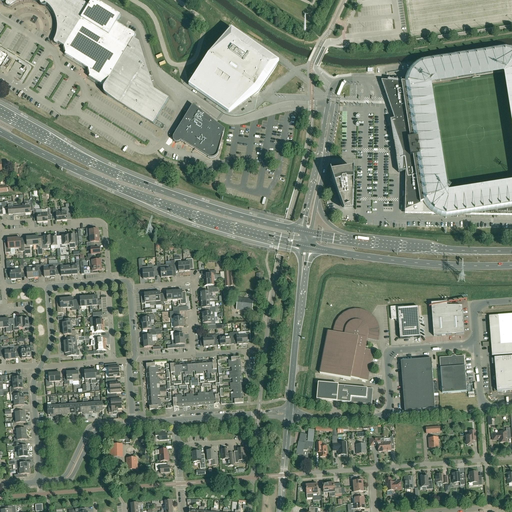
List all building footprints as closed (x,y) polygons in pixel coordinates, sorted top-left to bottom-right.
[(1,0),(7,3),(6,4),(7,6),(8,6),(9,6),(10,6),(11,5),(15,3),(19,1),(21,0),(35,0),(39,1),(40,1),(40,3),(40,5),(42,6),(43,7),(45,7),(47,6),(50,8),(53,12),(55,17),(57,21),(57,26),(57,31),(56,36),(54,41),(54,42),(55,44),(56,44),(57,44),(59,44),(64,47),(89,6),(79,0),(1,0)] [(104,87),(133,39),(136,35),(117,23),(120,17),(93,0),(92,0),(89,6),(64,47),(65,54),(65,55),(88,69),(89,76),(89,77),(104,87)] [(208,58),(203,66),(189,86),(200,94),(229,114),(258,93),(279,63),(231,30),(208,58)] [(153,125),(169,99),(154,90),(139,43),(133,39),(104,87),(103,89),(103,91),(104,93),(105,95),(107,96),(153,125)] [(511,49),(506,48),(505,48),(421,61),(420,61),(418,62),(416,64),(414,65),(411,69),(408,73),(406,77),(405,81),(388,80),(387,82),(382,81),(382,82),(395,120),(390,120),(394,147),(396,147),(397,154),(395,155),(398,173),(403,172),(406,172),(406,174),(405,198),(405,211),(405,214),(431,215),(433,215),(437,217),(441,219),(446,220),(462,217),(473,216),(494,216),(496,216),(511,216),(511,49)] [(0,67),(1,68),(8,57),(6,56),(7,55),(5,54),(5,55),(0,51),(0,67)] [(193,105),(173,137),(173,139),(173,141),(175,143),(177,143),(179,143),(180,141),(208,158),(210,159),(212,159),(214,159),(216,158),(218,156),(224,130),(193,105)] [(330,174),(342,208),(353,206),(353,199),(354,170),(330,174)] [(30,204),(24,204),(25,214),(30,214),(30,207),(33,207),(32,200),(29,200),(30,204)] [(8,202),(5,202),(5,209),(8,208),(8,215),(14,215),(13,205),(8,206),(8,202)] [(62,211),(61,211),(62,221),(67,221),(67,216),(70,215),(69,204),(66,204),(66,208),(62,208),(62,211)] [(62,221),(61,211),(56,212),(56,208),(53,208),(53,215),(56,215),(57,221),(62,221)] [(47,212),(42,213),(42,222),(48,222),(47,215),(50,215),(50,209),(47,209),(47,212)] [(33,210),(34,216),(37,216),(37,223),(42,222),(42,213),(37,213),(36,210),(33,210)] [(74,234),(68,235),(69,245),(69,244),(72,244),(73,247),(78,246),(78,240),(75,240),(74,234)] [(60,249),(61,254),(64,254),(63,249),(66,248),(65,245),(69,245),(68,235),(68,236),(62,236),(63,242),(60,242),(60,249)] [(42,243),(42,249),(48,249),(47,246),(51,245),(51,246),(50,236),(44,236),(45,242),(42,243)] [(50,236),(51,246),(55,246),(55,249),(60,249),(60,242),(57,242),(56,236),(50,237),(50,236)] [(87,246),(93,245),(93,243),(99,242),(99,236),(90,237),(90,243),(87,243),(87,246)] [(33,246),(32,237),(26,238),(27,244),(24,245),(24,251),(30,250),(30,246),(33,246)] [(38,237),(32,237),(33,246),(36,245),(36,250),(38,250),(38,255),(43,255),(42,249),(42,243),(39,244),(38,237)] [(20,238),(14,239),(15,249),(18,249),(19,252),(24,252),(24,251),(24,245),(21,245),(20,238)] [(15,253),(15,249),(14,239),(8,239),(8,246),(5,246),(5,253),(11,253),(11,254),(15,253)] [(93,245),(87,246),(87,249),(91,249),(91,255),(100,254),(100,248),(93,248),(93,245)] [(92,266),(101,266),(101,260),(93,261),(93,258),(86,258),(87,261),(89,261),(90,264),(92,263),(92,266)] [(184,263),(184,272),(190,271),(189,265),(193,265),(193,259),(186,260),(187,263),(184,263)] [(181,260),(175,261),(175,266),(179,266),(179,272),(184,272),(184,263),(181,263),(181,260)] [(171,265),(166,265),(167,278),(172,277),(172,269),(175,269),(175,266),(175,261),(171,261),(171,265)] [(71,265),(71,267),(72,275),(78,275),(77,271),(80,271),(79,262),(76,262),(76,264),(71,265)] [(61,276),(67,276),(66,267),(66,266),(60,263),(57,264),(58,267),(58,269),(60,268),(61,276)] [(161,272),(161,276),(161,278),(167,278),(166,265),(166,266),(161,266),(160,263),(157,263),(157,266),(157,272),(161,272)] [(49,264),(49,265),(50,277),(55,277),(55,271),(58,270),(58,269),(58,267),(57,264),(49,264)] [(41,272),(41,267),(40,265),(32,266),(32,269),(33,278),(38,278),(38,272),(41,272)] [(44,278),(50,277),(49,265),(44,266),(44,265),(40,265),(41,267),(44,267),(44,278)] [(153,265),(148,266),(149,279),(154,278),(154,272),(157,272),(157,266),(154,267),(153,265)] [(18,270),(15,271),(16,280),(21,279),(21,273),(24,273),(24,267),(23,266),(18,267),(18,270)] [(24,267),(24,273),(27,273),(27,279),(33,278),(32,269),(29,269),(29,266),(24,267)] [(102,271),(101,266),(92,266),(90,266),(90,274),(96,274),(96,272),(102,271)] [(143,279),(149,279),(148,266),(148,267),(143,267),(142,266),(139,266),(139,272),(143,272),(143,279)] [(15,271),(15,267),(7,268),(7,274),(10,274),(10,280),(16,280),(15,271)] [(225,287),(234,286),(233,270),(224,271),(225,287)] [(216,275),(216,271),(203,272),(204,281),(214,280),(214,276),(216,275)] [(211,286),(211,289),(217,289),(217,284),(214,284),(214,280),(204,281),(205,287),(211,286)] [(200,292),(201,298),(213,297),(212,297),(212,293),(219,293),(218,289),(217,289),(211,289),(211,292),(209,292),(200,292)] [(182,290),(177,291),(178,300),(180,300),(180,305),(186,304),(186,298),(182,298),(182,290)] [(164,299),(164,302),(167,302),(167,301),(172,301),(171,291),(166,292),(167,298),(166,299),(164,299)] [(160,292),(155,293),(155,302),(156,302),(156,306),(161,305),(161,303),(164,302),(164,299),(161,299),(160,298),(160,292)] [(150,305),(150,302),(149,293),(144,293),(145,300),(141,301),(142,304),(145,304),(145,305),(150,305)] [(77,305),(77,310),(77,311),(80,311),(80,307),(86,307),(86,297),(86,296),(81,297),(81,298),(80,298),(81,304),(77,305)] [(66,299),(67,308),(71,308),(72,311),(77,310),(77,305),(77,304),(73,304),(73,297),(68,298),(68,299),(66,299)] [(252,312),(253,300),(238,298),(236,310),(252,312)] [(67,308),(66,299),(60,299),(60,305),(57,305),(57,313),(63,313),(63,308),(67,308)] [(446,302),(431,303),(433,336),(464,334),(462,307),(447,306),(446,302)] [(403,306),(390,307),(391,320),(398,319),(400,339),(420,337),(418,307),(403,308),(403,306)] [(218,309),(215,310),(210,310),(207,310),(207,312),(202,313),(202,318),(215,317),(215,313),(215,312),(217,312),(218,311),(218,309)] [(334,328),(333,333),(328,332),(320,374),(350,379),(351,378),(367,381),(373,351),(365,349),(368,335),(379,337),(379,336),(379,331),(379,330),(378,325),(375,319),(371,315),(366,312),(367,312),(361,310),(360,310),(355,310),(349,311),(349,310),(344,313),(339,317),(336,322),(334,328)] [(170,319),(173,319),(174,323),(183,323),(183,318),(177,318),(176,318),(176,315),(180,315),(173,315),(173,312),(170,312),(170,319)] [(511,354),(511,314),(489,317),(492,356),(511,354)] [(142,324),(151,324),(151,321),(154,320),(154,315),(148,315),(148,318),(142,319),(141,320),(141,324),(142,324)] [(215,317),(202,318),(203,324),(205,324),(206,326),(215,325),(215,317)] [(13,325),(14,331),(19,331),(19,328),(23,327),(23,328),(22,320),(22,318),(16,318),(17,324),(13,325)] [(22,318),(22,320),(23,328),(26,328),(27,331),(33,331),(32,324),(29,324),(28,318),(22,319),(22,318)] [(94,324),(94,327),(104,326),(104,321),(105,321),(105,320),(96,321),(96,318),(91,318),(91,323),(93,323),(94,324)] [(2,319),(3,320),(3,328),(6,328),(6,333),(12,332),(12,325),(9,325),(8,319),(2,319)] [(63,329),(72,329),(71,326),(76,325),(75,319),(63,320),(63,323),(63,329)] [(171,332),(177,332),(177,329),(177,328),(184,328),(183,323),(174,323),(174,328),(173,328),(173,332),(171,332)] [(151,324),(142,324),(143,330),(149,330),(149,333),(156,332),(155,332),(155,327),(151,327),(151,324)] [(92,336),(96,336),(96,333),(106,332),(104,332),(104,326),(94,327),(92,327),(91,328),(91,331),(92,332),(92,336)] [(72,329),(63,329),(64,335),(70,335),(71,338),(79,337),(81,337),(81,335),(77,336),(76,331),(72,332),(72,329)] [(157,338),(156,332),(149,333),(149,336),(143,336),(144,342),(152,341),(152,338),(157,338)] [(172,340),(185,339),(184,334),(178,335),(177,334),(177,332),(171,332),(171,336),(172,340)] [(237,340),(237,345),(243,345),(242,332),(233,333),(233,336),(234,340),(237,340)] [(246,332),(242,332),(243,345),(248,344),(248,341),(251,341),(250,332),(246,332)] [(228,337),(225,337),(226,346),(231,345),(231,340),(234,340),(233,336),(233,333),(230,333),(230,334),(229,334),(228,336),(228,337)] [(208,336),(208,339),(203,339),(203,334),(200,334),(200,341),(203,341),(204,348),(209,347),(208,336)] [(214,342),(217,341),(217,335),(208,336),(209,347),(214,347),(214,342)] [(220,346),(226,346),(225,337),(220,338),(220,335),(217,335),(217,341),(220,341),(220,346)] [(93,346),(96,345),(105,345),(105,339),(106,339),(96,340),(96,336),(92,336),(89,337),(89,339),(93,340),(93,341),(92,341),(91,346),(93,346)] [(65,348),(78,347),(76,347),(75,344),(77,344),(77,341),(79,341),(79,337),(71,338),(65,339),(65,342),(64,342),(65,348)] [(175,349),(178,348),(178,346),(179,345),(185,345),(185,339),(172,340),(172,345),(174,345),(175,349)] [(152,341),(144,342),(144,348),(153,347),(153,350),(161,350),(161,346),(153,347),(152,341)] [(31,347),(26,347),(27,359),(32,358),(31,352),(32,351),(34,351),(33,343),(30,343),(31,347)] [(105,345),(96,345),(96,350),(94,350),(94,355),(97,355),(97,351),(107,350),(106,350),(105,345)] [(10,348),(11,360),(16,360),(15,353),(16,352),(18,352),(18,346),(14,347),(10,348)] [(21,346),(18,346),(18,352),(20,352),(21,353),(22,359),(27,359),(26,347),(21,347),(21,346)] [(2,347),(2,350),(2,353),(2,354),(4,353),(5,354),(6,360),(11,360),(10,348),(10,347),(2,347)] [(66,357),(72,356),(79,356),(79,353),(78,353),(78,347),(65,348),(65,354),(66,354),(66,357)] [(464,356),(439,358),(442,393),(467,391),(464,356)] [(497,392),(511,390),(511,357),(494,359),(497,392)] [(401,364),(404,408),(404,409),(406,409),(406,410),(407,410),(407,411),(408,411),(435,409),(431,362),(431,361),(430,361),(430,360),(429,360),(429,359),(428,359),(404,361),(403,361),(403,362),(402,362),(402,363),(401,363),(401,364)] [(108,368),(109,373),(119,372),(119,367),(110,367),(110,365),(105,365),(105,368),(108,368)] [(90,371),(91,380),(91,384),(97,384),(97,386),(100,386),(99,371),(96,371),(96,370),(90,371)] [(73,381),(72,372),(66,373),(67,379),(64,379),(64,385),(69,385),(69,381),(73,381)] [(113,378),(120,377),(119,372),(109,373),(109,378),(106,378),(106,381),(109,381),(113,381),(113,378)] [(55,382),(54,373),(48,374),(49,380),(46,381),(46,388),(49,387),(49,386),(52,386),(52,383),(55,382)] [(60,373),(54,373),(55,382),(61,382),(61,383),(63,383),(63,379),(60,379),(60,373)] [(13,381),(13,384),(23,383),(22,378),(15,378),(15,375),(9,376),(9,381),(13,381)] [(109,384),(110,389),(121,388),(120,383),(110,384),(109,381),(106,381),(106,384),(109,384)] [(10,388),(10,393),(17,392),(16,389),(23,389),(23,383),(13,384),(13,387),(11,387),(10,388)] [(373,389),(338,386),(338,385),(318,383),(316,400),(371,405),(373,389)] [(121,393),(121,388),(110,389),(110,394),(107,394),(108,397),(115,397),(114,394),(121,393)] [(14,401),(24,400),(23,395),(20,395),(20,392),(17,392),(10,393),(10,396),(11,396),(11,401),(14,401)] [(111,400),(111,405),(122,404),(121,399),(115,399),(115,397),(108,397),(108,400),(111,400)] [(24,400),(14,401),(15,406),(13,406),(14,410),(21,409),(21,406),(24,406),(24,400)] [(122,410),(122,404),(111,405),(111,410),(108,411),(109,413),(112,413),(112,414),(113,415),(116,414),(117,414),(117,413),(118,413),(118,412),(117,412),(117,410),(122,410)] [(19,426),(19,423),(26,423),(25,417),(16,418),(16,421),(14,421),(13,423),(13,424),(12,424),(12,427),(13,427),(19,426)] [(17,430),(17,435),(26,434),(26,429),(19,430),(19,426),(13,427),(13,430),(17,430)] [(492,434),(493,441),(499,440),(499,443),(507,443),(507,438),(511,437),(510,428),(506,429),(506,432),(498,433),(498,434),(492,434)] [(313,446),(314,430),(309,430),(308,438),(306,437),(306,435),(300,433),(299,439),(305,439),(304,443),(299,442),(299,444),(298,444),(296,454),(302,455),(303,450),(307,451),(308,446),(313,446)] [(469,436),(466,436),(467,445),(468,445),(469,446),(471,446),(472,445),(473,445),(473,442),(476,441),(475,431),(469,431),(469,436)] [(167,440),(167,434),(165,434),(165,433),(163,433),(163,432),(155,432),(156,437),(159,437),(160,441),(167,440)] [(14,444),(20,444),(20,440),(27,440),(26,434),(17,435),(17,438),(14,438),(14,444)] [(390,442),(384,443),(385,452),(388,452),(388,451),(391,451),(391,445),(394,444),(393,437),(390,437),(390,442)] [(429,449),(439,448),(438,438),(428,439),(429,449)] [(370,446),(374,446),(378,446),(378,452),(382,452),(382,453),(385,452),(384,443),(380,443),(380,440),(377,440),(377,439),(373,439),(369,439),(370,446)] [(321,442),(316,443),(316,450),(319,450),(320,457),(327,457),(326,447),(322,447),(321,442)] [(333,444),(333,451),(338,451),(339,455),(346,455),(346,442),(338,443),(338,444),(333,444)] [(16,452),(29,452),(28,450),(28,449),(27,446),(20,447),(20,444),(14,444),(14,447),(16,447),(16,452)] [(357,454),(360,454),(366,454),(365,444),(356,445),(357,454)] [(109,457),(120,457),(120,445),(109,445),(109,457)] [(239,463),(239,461),(245,460),(244,448),(237,449),(238,455),(234,456),(235,464),(239,463)] [(229,454),(228,449),(221,450),(222,460),(227,459),(227,461),(228,462),(228,466),(234,466),(233,453),(229,454)] [(160,462),(169,461),(168,454),(167,454),(167,450),(159,450),(160,462)] [(218,465),(217,457),(217,453),(214,454),(214,451),(207,451),(208,461),(211,461),(212,466),(218,465)] [(15,461),(21,461),(21,458),(28,457),(28,454),(29,453),(29,452),(16,452),(15,453),(15,461)] [(200,452),(192,452),(193,462),(196,462),(196,463),(197,464),(200,463),(200,469),(205,469),(204,456),(201,456),(200,452)] [(127,470),(137,469),(137,458),(126,459),(127,470)] [(20,469),(29,469),(29,463),(22,464),(21,461),(15,461),(16,470),(20,469)] [(161,474),(170,473),(169,467),(161,467),(161,464),(155,465),(156,471),(160,471),(161,474)] [(14,478),(23,478),(22,475),(29,474),(29,469),(20,469),(20,472),(18,472),(18,475),(14,475),(14,478)] [(477,472),(469,473),(470,475),(469,475),(468,476),(468,479),(469,480),(470,479),(470,483),(473,483),(473,486),(482,486),(481,478),(478,478),(478,477),(477,472)] [(460,473),(452,474),(453,483),(460,483),(460,485),(465,485),(464,478),(461,478),(461,477),(461,476),(460,476),(460,473)] [(421,475),(421,476),(422,487),(426,487),(426,490),(432,490),(432,483),(428,483),(427,476),(424,476),(424,475),(421,475)] [(443,485),(443,484),(448,483),(447,477),(444,478),(443,475),(435,475),(436,483),(436,486),(438,487),(442,487),(443,485)] [(413,477),(404,478),(405,489),(414,489),(413,477)] [(391,491),(399,490),(402,490),(401,481),(395,482),(395,483),(391,483),(391,479),(385,479),(386,491),(387,491),(387,492),(387,495),(392,495),(392,492),(391,492),(391,491)] [(329,493),(328,483),(323,484),(323,489),(320,490),(321,496),(324,496),(324,493),(329,493)] [(328,483),(329,493),(334,492),(335,495),(338,495),(337,488),(334,489),(334,483),(328,483)] [(317,484),(311,485),(312,498),(312,494),(318,494),(318,496),(321,496),(320,490),(317,490),(317,484)] [(363,492),(363,486),(360,487),(353,487),(354,493),(351,493),(352,496),(358,495),(358,492),(363,492)] [(358,498),(358,495),(352,496),(352,499),(354,499),(355,504),(360,504),(364,503),(364,498),(358,498)] [(352,511),(359,511),(359,509),(365,509),(364,503),(360,504),(355,504),(355,509),(353,510),(352,511)]
